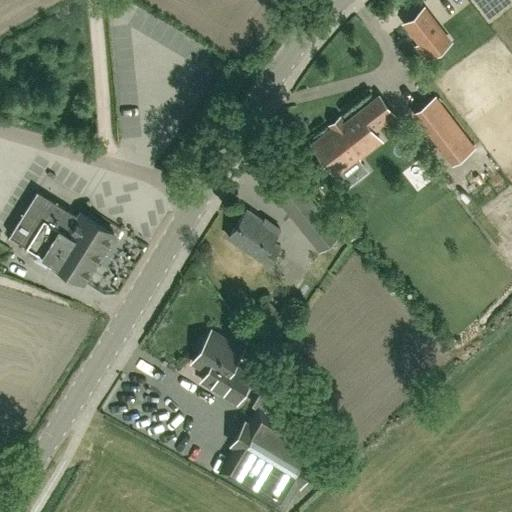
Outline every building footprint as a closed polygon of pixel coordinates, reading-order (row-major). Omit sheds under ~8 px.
[(429,56),(453,38),(428,4),(409,19),(423,38),(418,42),(429,56)] [(448,42),(453,50),(444,58),(472,95),(494,77),(460,33),(448,42)] [(435,97),(416,112),(454,161),(473,146),(435,97)] [(391,116),(378,98),(337,129),(336,127),(314,143),(337,173),(380,140),(372,130),(391,116)] [(339,234),(329,222),(292,177),(272,194),(319,251),(339,234)] [(82,212),(79,216),(38,190),(10,234),(50,260),(51,261),(50,261),(83,282),(114,232),(82,212)] [(268,264),(279,247),(272,242),(280,230),(264,219),(263,221),(246,211),(228,238),(268,264)] [(209,337),(206,337),(201,344),(203,347),(194,361),(209,370),(203,379),(233,398),(249,373),(234,364),(243,349),(213,330),(209,337)] [(218,464),(280,502),(290,486),(292,487),(305,465),(303,464),(314,448),(252,409),(242,426),(239,424),(225,445),(229,448),(218,464)]
